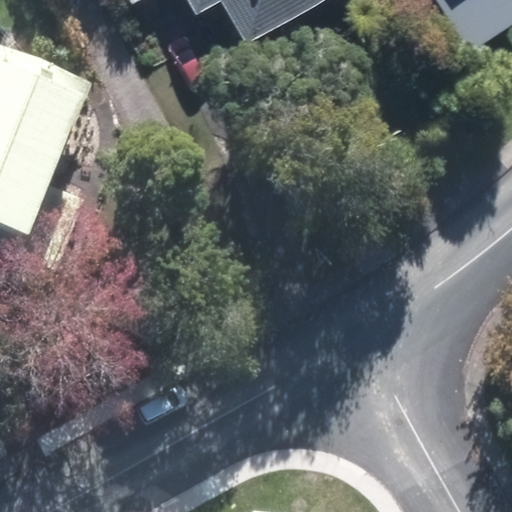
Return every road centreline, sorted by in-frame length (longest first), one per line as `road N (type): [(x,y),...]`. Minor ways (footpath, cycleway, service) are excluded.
road 1 (residential): [(45,511),(354,339)]
road 2 (residential): [(453,511),(354,339)]
road 3 (residential): [(354,339),(511,225)]
